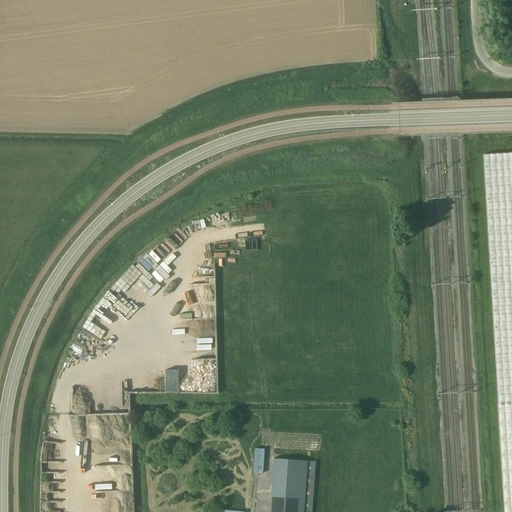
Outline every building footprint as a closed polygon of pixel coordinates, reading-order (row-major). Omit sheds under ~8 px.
[(511,511),(511,153),(484,155),(505,511),(511,511)] [(192,276),(184,276),(184,295),(193,295),(192,276)] [(121,445),(106,451),(107,455),(123,449),(121,445)] [(255,472),(265,472),(266,448),(256,448),(255,472)] [(311,511),(315,462),(274,459),(270,511),(311,511)]
